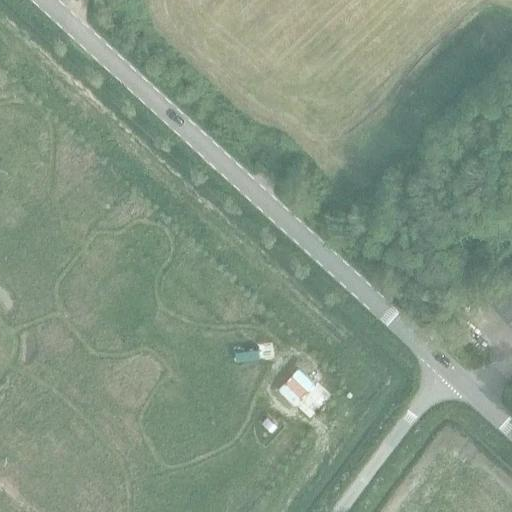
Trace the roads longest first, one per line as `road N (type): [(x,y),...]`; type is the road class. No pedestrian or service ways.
road 1 (tertiary): [(444,364),(40,0)]
road 2 (unclassified): [(336,511),(444,364)]
